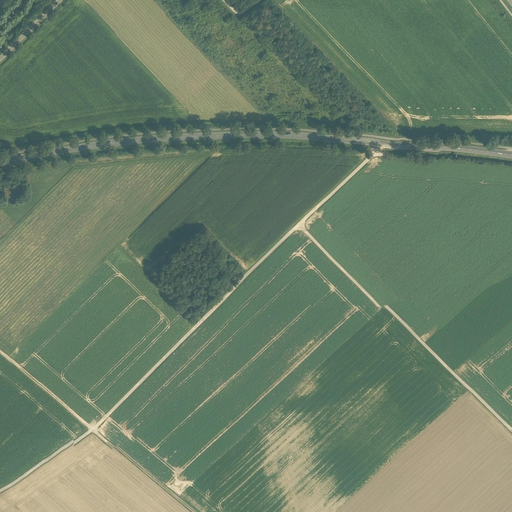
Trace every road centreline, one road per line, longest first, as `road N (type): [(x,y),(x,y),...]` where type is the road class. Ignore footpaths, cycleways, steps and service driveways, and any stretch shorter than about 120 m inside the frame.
road 1 (secondary): [(511,155),(219,134),(0,163)]
road 2 (track): [(92,427),(379,141)]
road 3 (track): [(298,223),(511,436)]
road 4 (track): [(92,427),(189,511)]
road 5 (track): [(92,427),(0,349)]
